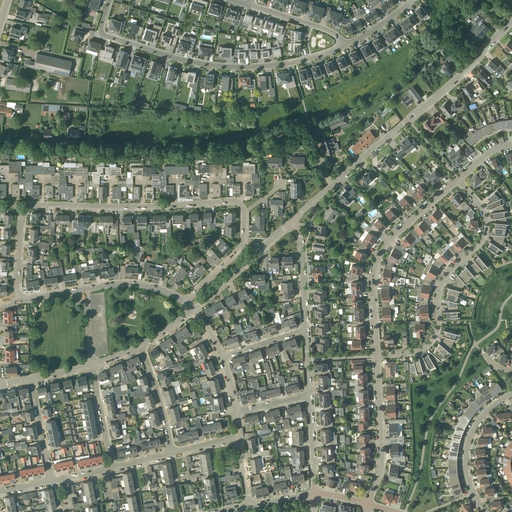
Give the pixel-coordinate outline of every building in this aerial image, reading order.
[(20,0),(19,5),(25,8),(25,7),(29,9),(30,5),(26,4),(28,0),(27,0),(20,0)] [(79,2),(72,0),(56,0),(83,10),(84,6),(78,4),(79,2)] [(87,0),(88,0),(89,1),(88,6),(87,9),(88,9),(96,12),(97,9),(99,3),(99,2),(100,0),(87,0)] [(200,14),(201,11),(203,6),(201,5),(202,0),(192,0),(189,11),(199,14),(200,14)] [(300,0),(290,0),(290,1),(293,2),(291,9),(292,9),(292,10),(297,11),(300,0)] [(301,0),(300,0),(297,11),(302,13),(302,12),(303,13),(305,6),(308,7),(310,1),(310,0),(308,0),(306,0),(306,2),(301,1),(301,0)] [(373,9),(370,12),(375,20),(379,17),(378,16),(380,15),(378,12),(381,11),(374,0),(369,3),(373,9)] [(388,11),(391,8),(385,0),(382,3),(379,0),(374,0),(381,11),(384,9),(386,11),(387,10),(388,11)] [(309,15),(315,17),(318,6),(315,5),(315,2),(310,1),(308,7),(311,8),(309,14),(309,15)] [(215,4),(211,3),(208,11),(218,15),(217,18),(221,19),(224,10),(221,9),(222,6),(217,5),(218,4),(215,3),(215,4)] [(326,12),(328,6),(319,3),(318,6),(315,17),(320,19),(320,18),(321,18),(323,11),(326,12)] [(473,20),(478,15),(480,17),(483,20),(484,21),(488,16),(484,13),(476,5),(467,14),(473,20)] [(327,21),(332,22),(336,12),(332,11),(333,8),(328,6),(326,12),(329,13),(327,20),(327,21)] [(417,16),(421,21),(425,18),(424,16),(427,13),(428,12),(425,9),(424,10),(421,6),(420,6),(417,8),(417,9),(415,10),(419,14),(417,16)] [(239,12),(228,8),(225,16),(234,19),(233,24),(237,26),(239,20),(237,19),(239,12)] [(368,20),(368,21),(369,22),(371,21),(372,22),(375,20),(370,12),(367,14),(363,8),(358,10),(365,21),(368,20)] [(15,17),(23,19),(25,12),(17,9),(15,17)] [(343,18),(344,17),(345,12),(336,9),(336,12),(332,22),(338,24),(340,17),(343,18)] [(354,13),(357,18),(353,21),(356,26),(358,30),(362,28),(362,27),(364,26),(362,23),(365,21),(358,10),(354,13)] [(46,16),(45,15),(36,12),(34,18),(44,21),(45,19),(46,16)] [(250,24),(252,19),(252,16),(252,15),(249,14),(249,15),(245,14),(245,17),(241,16),(242,15),(241,15),(239,21),(248,24),(246,30),(250,31),(252,25),(250,24)] [(409,23),(412,26),(415,24),(416,25),(421,21),(417,16),(414,18),(411,14),(409,16),(408,15),(405,18),(409,23)] [(472,32),(470,34),(470,35),(472,37),(476,41),(484,33),(489,29),(482,22),(483,20),(480,17),(478,15),(473,20),(476,22),(477,23),(470,30),(472,32)] [(252,25),(258,27),(256,33),(260,34),(262,28),(260,27),(262,22),(263,19),(262,19),(262,18),(259,18),(256,17),(255,20),(252,19),(250,24),(252,25)] [(354,28),(356,26),(353,21),(350,22),(347,21),(348,19),(344,17),(343,18),(341,25),(345,27),(347,29),(346,30),(348,34),(355,30),(354,28)] [(117,20),(111,18),(110,22),(109,21),(108,24),(109,24),(108,27),(108,28),(109,28),(109,29),(112,30),(113,29),(114,29),(119,30),(120,28),(122,29),(125,21),(122,20),(121,22),(120,22),(116,21),(117,20)] [(401,29),(405,34),(410,31),(408,29),(412,26),(409,23),(405,18),(402,21),(400,23),(404,27),(402,29),(401,29)] [(270,37),(272,31),(270,31),(272,25),(273,22),(272,22),(269,21),(266,20),(265,23),(262,22),(260,27),(262,28),(268,30),(267,36),(270,37)] [(138,25),(130,23),(128,30),(128,29),(128,30),(127,31),(128,31),(127,33),(127,34),(129,34),(130,34),(129,35),(133,36),(134,36),(135,32),(141,34),(143,27),(137,26),(137,25),(138,25)] [(280,34),(282,29),(283,26),(282,25),(280,24),(279,25),(276,23),(275,26),(272,25),(270,31),(272,31),(279,33),(276,40),(282,40),(284,35),(280,34)] [(162,27),(154,24),(152,30),(146,28),(143,38),(149,40),(149,41),(153,42),(155,35),(159,36),(162,27)] [(84,31),(81,31),(83,27),(76,25),(75,29),(73,35),(75,36),(74,40),(80,42),(81,38),(82,38),(84,31)] [(9,35),(19,38),(20,34),(25,36),(27,28),(21,26),(20,30),(12,27),(9,35)] [(390,30),(396,38),(399,36),(400,38),(405,34),(401,29),(398,31),(395,26),(393,28),(393,27),(390,30)] [(180,30),(174,28),(171,37),(163,34),(161,39),(162,39),(162,40),(160,44),(166,46),(165,46),(166,46),(167,46),(167,47),(168,46),(169,47),(169,45),(170,44),(174,45),(174,46),(175,46),(175,45),(180,30)] [(384,41),(388,46),(393,43),(392,41),(396,38),(390,30),(386,32),(386,33),(384,34),(387,39),(384,41)] [(301,40),(302,32),(292,31),(291,39),(292,39),(292,41),(298,41),(298,39),(301,40)] [(189,36),(189,38),(183,36),(181,41),(180,40),(178,49),(186,51),(186,50),(187,48),(192,50),(196,38),(189,36)] [(388,46),(384,41),(382,42),(379,38),(377,39),(377,38),(373,40),(374,41),(373,41),(378,50),(382,47),(383,49),(388,46)] [(90,41),(89,40),(89,41),(88,45),(88,46),(84,45),(83,51),(86,52),(87,48),(97,51),(97,52),(98,52),(98,51),(100,44),(100,45),(100,44),(90,41)] [(282,40),(276,40),(278,46),(270,48),(268,48),(269,54),(273,53),(274,56),(277,55),(277,56),(280,55),(281,55),(280,52),(280,46),(283,46),(282,40)] [(298,41),(292,41),(291,43),(291,42),(291,51),(300,51),(301,43),(298,43),(298,41)] [(270,48),(270,42),(266,42),(266,48),(259,49),(257,50),(257,55),(261,54),(262,57),(265,57),(265,58),(268,57),(269,57),(269,54),(268,48),(270,48)] [(210,56),(212,45),(204,43),(204,47),(199,46),(198,54),(205,55),(205,56),(207,56),(210,56)] [(245,58),(245,55),(245,50),(248,50),(248,49),(248,43),(244,43),(244,50),(234,49),(234,55),(235,55),(238,55),(238,58),(241,58),(241,59),(244,59),(244,58),(245,58)] [(245,50),(245,55),(250,55),(250,58),(253,58),(253,59),(256,59),(256,58),(257,58),(257,55),(257,50),(259,49),(259,43),(255,43),(255,48),(248,49),(248,50),(245,50)] [(370,49),(369,48),(367,44),(365,45),(362,47),(361,47),(366,56),(370,54),(371,56),(376,53),(373,48),(370,49)] [(106,47),(105,47),(106,48),(105,50),(101,49),(98,59),(106,62),(108,57),(111,59),(112,58),(115,49),(109,47),(109,46),(108,46),(108,47),(106,46),(106,47)] [(219,52),(218,56),(231,57),(231,47),(222,47),(221,52),(219,52)] [(4,52),(4,53),(3,58),(10,60),(11,57),(12,57),(12,55),(13,51),(5,48),(5,49),(4,49),(3,50),(3,51),(4,52)] [(125,59),(127,53),(120,50),(116,62),(120,63),(119,67),(126,69),(129,60),(125,59)] [(358,55),(357,54),(356,50),(353,51),(350,52),(350,53),(349,53),(354,62),(358,60),(359,62),(361,61),(362,63),(365,62),(364,60),(361,54),(358,55)] [(442,53),(449,62),(452,59),(444,50),(442,53)] [(73,69),(70,68),(72,61),(37,53),(35,62),(29,61),(28,67),(69,76),(69,75),(71,76),(73,69)] [(138,56),(134,55),(133,56),(131,62),(131,63),(137,65),(136,68),(142,70),(144,71),(147,62),(144,61),(145,58),(141,57),(138,56)] [(346,61),(345,60),(344,56),(341,57),(341,56),(338,58),(337,58),(341,68),(345,66),(346,68),(351,66),(349,60),(346,61)] [(160,66),(161,63),(151,60),(150,65),(152,65),(150,71),(154,72),(153,74),(160,77),(163,67),(160,66)] [(498,67),(497,66),(491,60),(486,66),(493,73),(497,69),(501,73),(505,69),(500,64),(498,67)] [(333,66),(333,65),(331,61),(329,61),(325,62),(325,63),(328,72),(332,71),(333,73),(338,71),(336,65),(333,66)] [(449,75),(455,70),(453,67),(452,68),(446,61),(443,64),(446,67),(443,69),(449,75)] [(16,73),(18,65),(8,62),(6,62),(5,65),(1,64),(0,67),(0,72),(6,74),(8,69),(12,70),(12,72),(16,73)] [(312,67),(315,75),(315,76),(319,75),(320,77),(325,76),(323,69),(320,70),(319,65),(316,66),(316,65),(313,66),(313,67),(312,67)] [(172,67),(169,66),(166,79),(173,81),(173,83),(177,84),(178,78),(179,76),(175,76),(176,73),(175,73),(177,68),(176,68),(174,67),(172,67)] [(307,74),(307,73),(306,68),(304,69),(304,68),(300,69),(300,70),(299,70),(301,76),(300,76),(301,80),(301,79),(302,80),(306,79),(306,81),(312,79),(311,73),(307,74)] [(488,76),(482,70),(477,75),(489,86),(492,83),(486,77),(488,76)] [(183,77),(187,78),(187,80),(194,82),(196,73),(189,71),(189,72),(184,71),(183,77)] [(293,76),(290,76),(289,76),(289,74),(287,75),(287,73),(277,74),(278,83),(286,82),(288,87),(296,85),(293,76)] [(207,74),(207,75),(206,78),(202,77),(201,83),(205,84),(205,88),(212,89),(213,85),(214,75),(207,74)] [(220,79),(220,85),(222,85),(222,89),(228,90),(228,89),(232,89),(233,81),(229,81),(230,76),(223,76),(222,80),(220,79)] [(243,77),(239,77),(240,85),(247,85),(247,88),(255,87),(255,79),(250,80),(250,76),(246,77),(246,76),(243,77)] [(270,76),(266,76),(260,76),(260,77),(258,77),(258,88),(260,88),(260,91),(267,91),(266,87),(272,87),(270,76)] [(29,92),(31,82),(7,79),(5,88),(29,92)] [(504,91),(506,88),(498,80),(496,82),(504,91)] [(478,82),(474,84),(479,92),(483,90),(478,82)] [(473,91),(469,84),(463,88),(472,101),(475,99),(471,92),(473,91)] [(410,93),(402,99),(407,106),(415,99),(416,101),(421,97),(413,86),(408,90),(410,93)] [(7,102),(7,106),(12,107),(12,109),(14,109),(14,110),(17,110),(22,111),(23,104),(16,104),(16,103),(7,102)] [(450,106),(446,102),(440,107),(444,111),(443,111),(448,117),(455,112),(454,111),(459,107),(455,102),(450,106)] [(60,110),(60,105),(44,104),(43,111),(46,111),(62,112),(62,110),(60,110)] [(7,106),(6,106),(0,105),(0,114),(3,115),(11,116),(12,109),(12,107),(7,106)] [(389,112),(392,109),(389,106),(380,116),(383,118),(389,111),(389,112)] [(331,128),(348,121),(345,114),(328,120),(331,128)] [(435,126),(435,125),(439,122),(434,117),(430,121),(428,119),(423,124),(425,126),(424,127),(426,129),(427,128),(430,131),(435,126)] [(501,128),(500,121),(496,122),(495,119),(493,120),(496,130),(501,128)] [(491,123),(487,125),(490,131),(496,130),(493,120),(491,120),(491,123)] [(490,131),(487,125),(484,126),(482,124),(480,125),(485,134),(490,131)] [(480,129),(476,130),(480,137),(485,134),(480,125),(478,126),(480,129)] [(47,126),(44,126),(44,137),(52,138),(52,130),(47,130),(47,126)] [(68,129),(68,138),(78,138),(79,130),(68,129)] [(476,140),(480,137),(476,130),(473,133),(471,131),(469,132),(476,140)] [(471,144),(476,140),(469,132),(468,133),(469,136),(466,138),(471,144)] [(365,137),(362,140),(352,148),(356,153),(376,138),(372,133),(368,136),(368,135),(367,135),(366,135),(364,136),(365,137)] [(400,159),(402,158),(418,144),(413,139),(410,141),(407,138),(405,140),(405,139),(400,143),(400,144),(404,148),(396,155),(400,159)] [(331,139),(322,142),(326,155),(335,152),(331,139)] [(455,152),(461,158),(463,157),(465,158),(469,154),(462,146),(460,148),(455,152)] [(460,160),(461,158),(455,152),(451,155),(452,155),(449,158),(456,166),(461,162),(460,160)] [(296,157),(292,156),(292,167),(296,167),(296,166),(299,166),(299,167),(304,167),(305,158),(296,158),(296,157)] [(392,159),(392,158),(392,157),(391,156),(390,156),(389,157),(388,156),(385,159),(384,158),(378,163),(386,171),(391,167),(391,165),(394,163),(391,160),(392,159)] [(490,165),(494,170),(496,168),(497,169),(499,168),(500,170),(504,168),(502,165),(502,164),(502,163),(502,162),(501,161),(500,160),(499,159),(498,160),(497,158),(496,159),(496,157),(491,160),(493,162),(490,165)] [(268,158),(268,166),(272,166),(272,167),(273,167),(273,166),(278,166),(278,167),(282,167),(282,158),(272,158),(268,158)] [(18,172),(18,181),(26,181),(26,178),(21,178),(21,165),(21,162),(9,161),(9,165),(9,172),(9,173),(13,173),(13,172),(15,172),(18,172)] [(51,174),(51,182),(59,182),(59,173),(54,173),(54,166),(49,166),(49,162),(42,162),(42,166),(42,174),(46,174),(46,173),(48,173),(48,174),(51,174)] [(251,173),(251,180),(260,180),(260,178),(257,178),(257,173),(255,173),(255,164),(249,164),(249,163),(243,163),(243,166),(243,173),(243,174),(247,174),(247,173),(248,173),(251,173)] [(9,172),(9,165),(0,164),(0,173),(2,173),(2,172),(3,172),(9,172)] [(37,173),(42,174),(42,166),(30,166),(30,165),(26,165),(26,174),(26,178),(26,181),(26,182),(33,182),(33,179),(32,179),(32,174),(36,174),(36,173),(37,173)] [(204,172),(209,172),(210,165),(198,165),(198,170),(196,170),(196,174),(193,174),(193,179),(193,181),(200,181),(200,178),(200,173),(203,173),(203,172),(204,172)] [(218,172),(218,181),(226,181),(226,178),(226,168),(222,168),(222,165),(210,165),(209,172),(214,172),(215,172),(218,172)] [(171,174),(176,174),(176,166),(164,166),(164,171),(160,171),(159,182),(166,182),(166,179),(166,175),(169,175),(169,173),(171,173),(171,174)] [(243,173),(243,166),(231,166),(231,174),(236,174),(236,173),(237,173),(243,173)] [(70,174),(76,174),(76,167),(64,167),(64,170),(59,170),(59,173),(59,182),(59,183),(66,183),(66,180),(66,175),(69,175),(69,174),(70,174)] [(88,167),(76,167),(76,174),(76,175),(80,175),(80,174),(81,174),(84,174),(84,180),(84,183),(92,183),(92,180),(88,180),(88,167)] [(104,175),(109,175),(109,167),(97,167),(97,172),(92,172),(92,175),(92,180),(92,183),(99,183),(99,180),(99,175),(102,175),(102,174),(104,174),(104,175)] [(126,178),(126,181),(126,183),(133,183),(133,181),(133,176),(136,176),(136,174),(137,174),(137,175),(143,175),(143,167),(131,167),(131,176),(131,178),(126,178)] [(159,174),(155,174),(155,167),(143,167),(143,175),(147,175),(150,175),(150,176),(151,176),(151,184),(159,184),(159,182),(160,171),(159,171),(159,174)] [(431,173),(437,179),(439,178),(441,179),(445,175),(438,167),(436,169),(431,173)] [(368,183),(376,176),(371,170),(368,173),(367,171),(361,177),(364,180),(363,181),(362,182),(362,184),(363,185),(363,186),(365,187),(366,187),(367,187),(370,185),(368,183)] [(481,180),(486,176),(481,171),(477,175),(476,174),(469,181),(474,187),(481,180)] [(433,183),(437,179),(431,173),(429,175),(427,173),(423,176),(427,181),(430,179),(433,183)] [(301,190),(301,184),(296,184),(296,179),(287,178),(287,181),(291,181),(291,186),(293,186),(292,191),(291,191),(291,197),(298,197),(299,197),(303,197),(303,192),(301,192),(301,190)] [(420,184),(415,188),(422,196),(425,194),(424,193),(427,191),(426,191),(425,189),(428,187),(430,188),(421,178),(417,182),(420,184)] [(383,179),(379,182),(385,188),(388,185),(383,179)] [(253,184),(260,184),(260,180),(251,180),(251,184),(246,184),(246,190),(247,192),(246,192),(246,196),(254,196),(254,188),(253,184)] [(26,182),(26,181),(18,181),(18,184),(12,184),(12,196),(19,196),(20,184),(24,184),(24,188),(25,188),(26,182)] [(193,181),(193,182),(193,185),(193,188),(199,188),(199,196),(206,196),(206,192),(206,190),(207,190),(207,184),(200,184),(200,181),(193,181)] [(213,192),(213,196),(220,196),(220,184),(226,184),(226,181),(218,181),(218,184),(213,184),(213,190),(213,192)] [(233,181),(226,181),(226,184),(226,186),(230,186),(230,184),(232,184),(232,196),(240,196),(240,192),(239,192),(239,190),(240,190),(240,184),(233,184),(233,181)] [(26,182),(25,188),(25,191),(27,191),(27,190),(32,190),(32,197),(39,197),(39,193),(39,191),(39,185),(33,185),(33,182),(26,182)] [(53,185),(59,185),(59,183),(59,182),(51,182),(51,185),(45,185),(45,192),(46,192),(46,193),(45,193),(45,197),(53,197),(53,185)] [(159,182),(159,184),(159,187),(159,189),(165,189),(165,197),(173,197),(173,193),(172,193),(173,192),(173,185),(166,185),(166,182),(159,182)] [(187,185),(193,185),(193,182),(185,182),(185,185),(179,185),(179,192),(180,192),(180,193),(179,193),(179,197),(187,197),(187,185)] [(59,185),(59,190),(65,190),(65,198),(72,198),(72,194),(72,192),(73,186),(66,186),(66,183),(59,183),(59,185)] [(86,186),(92,186),(92,183),(84,183),(84,186),(79,186),(78,192),(79,192),(79,194),(78,194),(78,198),(86,198),(86,186)] [(126,188),(126,187),(126,183),(118,183),(118,187),(112,186),(112,193),(113,193),(113,194),(112,194),(112,199),(120,199),(120,187),(124,187),(124,188),(126,188)] [(159,184),(151,184),(151,187),(146,187),(146,193),(146,195),(146,199),(153,199),(153,187),(159,187),(159,184)] [(413,185),(406,192),(413,200),(411,197),(413,195),(414,195),(418,199),(419,198),(420,198),(422,196),(415,188),(413,185)] [(353,198),(358,194),(353,188),(348,193),(346,190),(339,196),(342,199),(341,200),(346,205),(353,198)] [(491,209),(493,208),(495,207),(502,204),(503,204),(503,203),(501,204),(500,198),(498,196),(500,194),(497,190),(487,199),(488,199),(489,197),(492,201),(489,203),(491,208),(491,209)] [(277,194),(280,194),(279,198),(282,198),(282,200),(271,200),(271,208),(275,208),(275,215),(282,215),(282,208),(283,208),(283,201),(285,201),(285,192),(280,192),(277,192),(277,194)] [(409,201),(410,202),(413,200),(406,192),(407,194),(399,200),(400,202),(402,204),(406,208),(406,209),(407,209),(407,208),(408,209),(411,206),(410,205),(412,204),(411,204),(411,205),(408,202),(409,201)] [(453,197),(452,196),(449,198),(456,207),(461,203),(460,202),(463,199),(458,193),(453,197)] [(392,221),(393,221),(394,220),(394,221),(397,218),(397,217),(398,216),(397,216),(395,214),(396,213),(397,214),(400,211),(395,204),(385,212),(386,213),(386,214),(388,216),(388,215),(393,220),(392,221)] [(497,211),(495,212),(493,212),(494,218),(498,218),(506,216),(504,216),(505,211),(505,210),(502,204),(495,207),(497,211)] [(336,215),(338,211),(330,206),(328,210),(327,209),(322,217),(330,221),(334,214),(336,215)] [(432,213),(440,222),(443,220),(441,217),(442,215),(444,213),(440,208),(438,210),(437,209),(432,213)] [(4,221),(12,222),(12,215),(5,214),(5,210),(0,209),(0,217),(4,217),(4,221)] [(475,213),(472,209),(467,213),(470,217),(470,220),(469,228),(477,229),(477,228),(478,228),(478,227),(478,226),(478,225),(477,225),(478,221),(474,220),(474,215),(473,214),(475,213)] [(266,210),(262,210),(261,216),(256,216),(256,225),(252,225),(252,231),(264,232),(264,225),(264,217),(266,217),(266,210)] [(215,228),(215,226),(215,223),(215,219),(211,220),(211,212),(203,213),(204,220),(202,220),(202,224),(208,224),(208,225),(211,225),(211,228),(215,228)] [(228,212),(227,217),(224,217),(224,223),(230,223),(230,220),(235,220),(235,212),(228,212)] [(43,214),(32,213),(31,221),(40,221),(40,217),(42,217),(43,214)] [(202,231),(201,220),(198,221),(198,213),(189,214),(189,221),(195,221),(195,226),(197,226),(197,232),(202,231)] [(438,225),(440,227),(442,224),(440,222),(432,213),(428,217),(432,221),(429,223),(431,225),(433,223),(435,222),(438,225)] [(185,230),(185,223),(186,223),(186,219),(183,219),(182,214),(172,215),(172,223),(181,222),(181,231),(185,230)] [(160,232),(167,232),(171,232),(170,224),(166,224),(166,215),(159,216),(160,229),(160,232)] [(113,217),(106,216),(106,230),(109,230),(109,224),(112,224),(112,226),(117,226),(118,226),(118,220),(112,220),(113,217)] [(120,224),(120,230),(127,230),(127,224),(131,224),(131,216),(130,216),(130,217),(123,217),(123,224),(120,224)] [(138,229),(141,229),(141,225),(146,225),(146,216),(137,216),(138,229)] [(494,228),(506,229),(506,224),(507,224),(507,223),(506,223),(506,216),(498,218),(498,222),(494,222),(495,222),(494,228)] [(379,219),(371,227),(374,230),(377,232),(379,230),(378,229),(379,228),(382,231),(381,231),(382,231),(383,230),(383,231),(386,228),(386,227),(387,226),(386,226),(383,224),(384,223),(382,221),(382,222),(379,219)] [(431,225),(429,223),(427,225),(423,221),(419,225),(427,234),(430,232),(427,229),(429,227),(431,225)] [(223,235),(226,235),(235,235),(235,226),(225,226),(225,223),(215,223),(215,226),(223,226),(223,235)] [(4,239),(4,237),(11,237),(11,230),(4,229),(4,226),(0,225),(0,229),(1,230),(0,236),(1,237),(1,239),(4,239)] [(30,234),(37,235),(37,232),(42,232),(42,228),(50,229),(51,226),(47,226),(45,226),(38,225),(37,229),(31,228),(30,234)] [(316,229),(316,232),(315,237),(324,239),(326,231),(325,231),(325,226),(319,225),(318,230),(316,229)] [(373,233),(374,230),(371,227),(369,225),(366,230),(363,234),(366,236),(365,237),(374,242),(376,240),(376,239),(377,236),(377,237),(373,234),(373,233)] [(424,236),(427,234),(419,225),(414,229),(416,230),(413,232),(417,237),(420,240),(424,236)] [(497,234),(496,239),(503,242),(505,235),(506,235),(504,235),(506,229),(494,228),(494,234),(493,234),(497,234)] [(415,239),(417,237),(413,232),(411,234),(410,233),(405,236),(413,246),(416,243),(413,240),(415,239)] [(454,238),(463,248),(465,246),(464,245),(467,243),(466,242),(468,240),(464,235),(462,237),(461,237),(460,239),(457,236),(454,238)] [(411,248),(413,246),(405,236),(401,240),(403,243),(399,246),(403,249),(406,247),(408,245),(411,248)] [(373,245),(374,242),(365,237),(362,241),(360,239),(356,244),(358,245),(363,247),(365,244),(366,244),(370,247),(372,245),(373,245)] [(230,248),(221,238),(218,240),(220,242),(216,245),(224,253),(230,248)] [(461,250),(463,248),(454,238),(451,240),(454,243),(452,245),(450,247),(454,252),(456,250),(458,251),(460,249),(461,250)] [(494,244),(492,243),(491,241),(490,242),(491,242),(488,247),(487,246),(487,247),(491,249),(490,250),(490,249),(490,250),(492,253),(493,253),(492,252),(493,251),(498,254),(498,253),(496,252),(500,248),(501,249),(501,248),(503,242),(496,239),(494,244)] [(0,252),(10,253),(10,245),(6,244),(6,241),(0,240),(0,252)] [(324,252),(325,248),(324,247),(325,244),(317,242),(316,246),(313,246),(313,250),(312,250),(316,250),(315,254),(323,256),(323,252),(324,252)] [(452,254),(454,252),(450,247),(448,244),(444,248),(443,247),(441,250),(449,260),(451,258),(451,257),(453,255),(452,254)] [(367,255),(367,254),(367,253),(367,254),(363,253),(364,251),(365,252),(366,249),(363,247),(358,245),(355,256),(356,257),(358,258),(358,257),(365,260),(364,260),(365,260),(365,259),(366,259),(367,255)] [(394,248),(391,253),(401,260),(403,257),(403,256),(406,251),(403,249),(399,246),(398,245),(396,249),(394,248)] [(211,255),(207,259),(212,265),(219,258),(212,250),(209,253),(211,255)] [(447,261),(449,260),(441,250),(438,252),(440,255),(439,257),(435,260),(440,264),(443,262),(444,263),(446,261),(447,261)] [(177,261),(181,257),(175,251),(172,255),(177,261)] [(199,254),(197,252),(195,254),(197,256),(196,257),(203,264),(206,261),(199,254)] [(400,263),(401,260),(391,253),(388,259),(390,260),(389,261),(388,260),(385,264),(393,266),(395,263),(396,261),(400,263)] [(285,257),(282,257),(282,264),(289,264),(289,269),(293,269),(293,256),(285,257)] [(473,266),(478,272),(482,269),(483,269),(481,268),(486,265),(487,265),(479,256),(478,256),(479,256),(475,260),(474,259),(474,260),(477,263),(473,266)] [(268,264),(268,271),(279,271),(279,257),(271,257),(271,260),(271,264),(268,264)] [(0,263),(1,264),(1,268),(8,269),(9,262),(5,261),(5,258),(0,258),(0,263)] [(94,269),(97,268),(96,260),(93,260),(93,265),(90,266),(90,265),(87,266),(89,279),(96,278),(94,269)] [(440,264),(435,260),(433,264),(429,261),(426,268),(437,274),(438,272),(438,271),(439,269),(438,268),(440,264)] [(131,275),(132,261),(129,261),(129,264),(125,264),(125,265),(121,265),(121,271),(125,271),(125,274),(131,275)] [(118,271),(118,265),(113,266),(113,267),(110,268),(109,262),(106,263),(108,276),(114,275),(114,272),(118,271)] [(147,272),(146,272),(146,273),(147,273),(146,276),(153,278),(155,267),(156,265),(145,263),(143,269),(147,270),(147,272)] [(165,274),(167,264),(164,263),(163,266),(162,269),(155,267),(153,278),(159,279),(160,276),(161,276),(161,275),(160,275),(161,273),(165,274)] [(84,266),(81,267),(81,264),(78,264),(79,272),(82,271),(83,280),(89,279),(87,266),(84,266)] [(182,268),(179,264),(175,268),(179,271),(169,280),(169,281),(169,283),(170,284),(171,284),(172,283),(174,285),(177,288),(181,284),(178,281),(187,273),(182,268)] [(202,265),(200,266),(198,264),(193,268),(193,267),(196,270),(201,275),(207,270),(202,265)] [(384,269),(383,275),(395,277),(396,273),(392,273),(392,270),(393,266),(385,264),(385,268),(386,268),(386,269),(384,269)] [(350,278),(358,278),(359,274),(358,274),(358,273),(362,273),(361,274),(362,274),(362,272),(363,273),(363,269),(363,268),(352,266),(350,278)] [(462,270),(470,279),(469,278),(474,276),(475,276),(474,275),(478,272),(473,266),(469,269),(466,266),(467,267),(462,270)] [(187,272),(190,275),(189,276),(194,281),(201,275),(196,270),(193,267),(193,268),(193,267),(187,272)] [(322,275),(322,267),(313,268),(313,275),(315,275),(315,281),(322,280),(322,275)] [(57,275),(60,275),(59,268),(50,269),(50,272),(52,285),(58,284),(57,276),(57,277),(57,275)] [(69,269),(71,282),(77,281),(76,273),(72,274),(71,268),(69,269)] [(435,277),(437,274),(426,268),(424,271),(427,273),(426,275),(423,280),(429,282),(431,278),(433,279),(435,276),(435,277)] [(456,282),(463,287),(465,283),(466,284),(466,283),(465,282),(470,279),(462,270),(462,271),(458,274),(457,274),(460,277),(457,283),(456,282)] [(255,284),(258,284),(258,274),(251,275),(251,281),(244,282),(248,289),(252,288),(251,287),(255,287),(255,284)] [(269,287),(269,277),(265,277),(265,274),(262,274),(261,274),(258,274),(258,284),(259,289),(267,289),(267,287),(269,287)] [(31,275),(33,288),(40,287),(38,280),(35,280),(34,275),(31,275)] [(395,277),(383,275),(382,281),(384,281),(383,285),(390,285),(390,282),(394,283),(395,280),(397,281),(398,277),(395,277)] [(355,278),(358,278),(350,278),(348,278),(348,282),(351,282),(352,288),(362,287),(362,284),(361,284),(361,281),(356,282),(356,281),(355,278)] [(284,282),(283,279),(276,280),(276,284),(281,284),(281,290),(283,290),(292,289),(292,282),(284,282)] [(429,286),(429,282),(423,280),(422,285),(422,287),(418,286),(417,290),(430,292),(431,289),(430,289),(430,286),(429,286)] [(447,293),(459,296),(458,296),(460,291),(461,291),(461,290),(460,290),(462,287),(463,287),(456,282),(452,288),(448,287),(449,288),(448,293),(447,293)] [(382,296),(394,295),(394,292),(390,292),(390,289),(389,289),(389,286),(383,287),(383,290),(381,290),(382,296)] [(362,287),(352,288),(352,293),(349,293),(349,298),(356,297),(356,294),(357,293),(362,293),(362,294),(362,291),(363,291),(362,287)] [(238,292),(242,298),(245,296),(247,300),(251,299),(245,288),(238,292)] [(292,289),(283,290),(284,295),(279,296),(279,301),(287,301),(286,297),(295,296),(294,289),(292,289)] [(317,290),(317,294),(314,294),(314,301),(324,300),(324,297),(327,297),(326,290),(317,290)] [(430,295),(430,292),(417,290),(417,294),(421,294),(420,297),(421,297),(420,303),(426,302),(426,301),(427,298),(429,298),(429,295),(430,295)] [(456,301),(459,296),(447,293),(446,298),(445,298),(445,299),(449,300),(449,305),(457,306),(457,302),(458,302),(456,301)] [(231,308),(234,306),(237,304),(236,301),(233,295),(226,299),(229,305),(231,308)] [(388,304),(390,304),(390,301),(390,299),(394,299),(394,295),(382,296),(382,302),(388,301),(388,304)] [(356,297),(349,298),(349,304),(353,303),(353,306),(358,306),(362,306),(362,300),(356,300),(356,297)] [(225,305),(224,306),(221,301),(213,305),(217,311),(219,314),(222,312),(223,311),(224,311),(228,309),(225,305)] [(416,312),(429,311),(428,305),(426,305),(426,302),(420,303),(420,306),(420,308),(416,308),(416,309),(416,312)] [(382,314),(395,313),(394,304),(390,304),(388,304),(388,307),(382,308),(382,314)] [(212,313),(217,311),(213,305),(205,310),(210,319),(214,317),(212,313)] [(449,305),(449,306),(450,306),(450,311),(445,311),(445,312),(446,312),(446,317),(458,317),(458,316),(457,311),(458,311),(457,311),(458,306),(457,306),(449,305)] [(315,317),(318,317),(319,320),(323,320),(323,317),(325,317),(325,313),(328,313),(327,306),(318,307),(318,310),(315,310),(315,317)] [(358,309),(358,306),(353,306),(352,306),(352,309),(354,309),(355,315),(364,314),(364,309),(358,309)] [(419,318),(419,321),(425,321),(425,318),(429,317),(429,311),(416,312),(416,316),(420,315),(421,318),(419,318)] [(395,313),(382,314),(383,320),(386,320),(386,323),(391,322),(391,319),(391,317),(395,317),(395,313)] [(297,325),(295,318),(294,314),(287,316),(288,320),(290,327),(297,325)] [(364,320),(364,314),(355,315),(352,315),(352,320),(352,321),(350,321),(350,323),(359,323),(359,320),(364,320)] [(18,322),(16,322),(16,319),(12,320),(12,316),(4,317),(4,322),(12,322),(12,325),(18,325),(18,322)] [(285,320),(281,321),(284,329),(290,327),(288,320),(287,316),(284,317),(285,320)] [(272,324),(271,320),(268,322),(268,323),(271,333),(278,331),(275,323),(272,324)] [(265,336),(271,333),(268,323),(261,325),(262,328),(265,336)] [(319,323),(319,327),(316,327),(316,334),(326,333),(326,330),(328,330),(328,323),(319,323)] [(352,332),(365,331),(364,326),(359,326),(359,323),(350,323),(351,327),(351,326),(352,332)] [(256,327),(252,328),(251,324),(248,325),(249,328),(252,340),(259,337),(256,327)] [(415,325),(415,332),(417,332),(417,337),(424,336),(423,331),(425,331),(425,324),(415,325)] [(192,335),(190,332),(185,326),(180,329),(184,335),(186,338),(192,335)] [(246,342),(252,340),(249,328),(245,329),(242,330),(243,334),(246,342)] [(181,342),(186,338),(184,335),(180,329),(175,334),(179,339),(176,340),(178,343),(182,349),(184,347),(181,342)] [(443,336),(446,336),(448,337),(445,341),(452,345),(455,339),(456,339),(454,339),(457,334),(457,333),(453,332),(453,330),(454,330),(449,330),(450,330),(449,331),(445,330),(446,330),(444,336),(444,335),(443,336)] [(360,340),(360,337),(365,337),(365,331),(352,332),(352,337),(353,337),(353,340),(360,340)] [(230,335),(231,338),(233,346),(240,343),(237,333),(230,335)] [(385,346),(394,345),(394,338),(390,338),(390,335),(384,335),(384,341),(385,341),(385,346)] [(17,341),(17,339),(13,339),(13,336),(5,336),(5,342),(13,341),(13,345),(17,345),(20,345),(27,344),(28,344),(28,341),(19,342),(19,341),(17,341)] [(165,340),(169,346),(174,342),(171,336),(165,340)] [(227,348),(233,346),(231,338),(224,340),(227,348)] [(289,340),(292,350),(299,348),(296,338),(289,340)] [(321,350),(325,350),(327,350),(327,346),(329,346),(329,338),(320,339),(320,343),(317,343),(317,350),(321,350)] [(163,349),(169,346),(165,340),(160,343),(163,349)] [(293,352),(292,350),(289,340),(283,342),(285,349),(288,348),(290,353),(293,352)] [(353,340),(352,340),(352,344),(350,344),(351,350),(364,349),(363,343),(362,343),(361,340),(360,340),(353,340)] [(445,355),(448,351),(449,351),(452,345),(445,341),(443,346),(440,343),(439,343),(440,343),(436,348),(436,347),(445,355)] [(192,348),(196,354),(205,348),(202,343),(192,348)] [(497,353),(501,348),(497,344),(496,346),(494,343),(489,347),(489,346),(488,346),(487,347),(486,348),(487,349),(486,349),(489,352),(489,351),(492,354),(494,351),(497,353)] [(272,346),(275,353),(280,352),(278,344),(272,346)] [(269,355),(270,358),(273,357),(273,359),(276,358),(275,353),(272,346),(266,348),(269,355)] [(434,354),(430,357),(435,365),(441,360),(445,355),(436,347),(435,347),(436,348),(432,352),(434,354)] [(154,357),(160,354),(156,348),(150,351),(154,357)] [(193,362),(194,364),(204,359),(203,357),(208,354),(205,348),(196,354),(193,355),(196,360),(193,362)] [(501,362),(506,354),(503,352),(504,350),(501,348),(497,353),(499,354),(496,358),(499,360),(498,360),(501,362)] [(257,359),(263,357),(261,350),(255,351),(257,359)] [(258,362),(257,359),(255,351),(249,353),(251,361),(252,361),(254,360),(255,363),(258,362)] [(511,361),(511,360),(511,354),(509,353),(508,355),(506,354),(501,362),(504,364),(504,363),(508,364),(509,360),(511,361)] [(423,357),(424,359),(425,361),(421,362),(423,371),(429,368),(430,368),(429,367),(434,365),(435,365),(430,357),(429,354),(428,354),(429,355),(424,358),(424,357),(423,357)] [(247,365),(246,363),(247,362),(244,355),(238,357),(241,364),(242,367),(247,365)] [(132,358),(135,365),(141,362),(138,356),(132,358)] [(236,369),(242,367),(241,364),(238,357),(232,359),(234,364),(230,365),(232,373),(237,371),(236,369)] [(129,367),(135,365),(132,358),(126,361),(129,367)] [(211,360),(205,362),(204,359),(194,364),(195,367),(203,363),(205,369),(213,366),(211,360)] [(423,371),(421,362),(420,359),(419,359),(419,360),(414,361),(414,360),(414,361),(415,365),(410,365),(410,363),(411,363),(410,363),(410,373),(417,372),(417,373),(417,371),(423,371)] [(362,371),(363,371),(363,367),(365,367),(364,360),(351,361),(352,366),(354,365),(354,371),(355,371),(362,371)] [(385,370),(387,370),(387,377),(395,377),(395,372),(398,372),(397,362),(394,363),(394,362),(385,362),(385,370)] [(124,384),(127,384),(129,383),(128,380),(127,378),(130,377),(127,371),(125,371),(121,363),(115,365),(118,372),(121,371),(124,377),(122,378),(124,384)] [(318,364),(318,370),(319,370),(324,370),(324,373),(328,372),(328,373),(330,372),(330,367),(328,367),(328,363),(318,364)] [(114,373),(118,372),(115,365),(109,368),(112,374),(109,375),(111,382),(116,380),(114,373)] [(213,366),(205,369),(208,375),(215,372),(213,366)] [(17,375),(16,367),(6,367),(7,376),(17,375)] [(170,372),(167,373),(166,370),(158,373),(160,379),(168,376),(171,375),(170,372)] [(101,380),(99,381),(100,384),(109,381),(105,371),(99,374),(101,380)] [(362,374),(362,371),(355,371),(355,374),(356,379),(367,379),(367,373),(362,374)] [(318,376),(319,382),(329,381),(328,378),(332,378),(331,372),(330,372),(328,373),(328,372),(324,373),(324,376),(319,376),(318,376)] [(82,388),(88,387),(85,376),(77,378),(77,379),(73,380),(76,392),(82,391),(82,388)] [(141,384),(148,382),(146,376),(139,378),(141,384)] [(170,383),(168,376),(160,379),(162,385),(170,383)] [(289,385),(286,386),(283,376),(281,377),(283,388),(286,387),(287,393),(294,391),(291,381),(288,382),(289,385)] [(280,388),(283,388),(281,377),(278,377),(279,382),(272,384),(273,384),(272,384),(275,395),(281,394),(280,388)] [(217,378),(207,380),(206,378),(200,380),(201,383),(206,381),(207,387),(219,384),(217,378)] [(63,381),(64,388),(65,388),(66,391),(70,391),(73,390),(71,379),(63,381)] [(270,389),(267,390),(268,397),(275,395),(272,384),(271,379),(268,379),(269,385),(270,389)] [(355,388),(356,388),(363,388),(362,385),(368,384),(367,379),(356,379),(355,380),(355,388)] [(180,385),(183,384),(183,383),(188,381),(187,380),(181,382),(179,383),(172,385),(173,387),(164,390),(166,396),(174,394),(178,393),(176,386),(180,385)] [(291,381),(294,391),(300,390),(298,380),(291,381)] [(324,388),(325,390),(325,391),(331,390),(331,385),(329,385),(329,381),(319,382),(319,388),(320,388),(324,388)] [(60,393),(60,390),(58,382),(50,383),(52,394),(60,393)] [(134,392),(135,395),(142,393),(142,391),(143,391),(150,388),(148,382),(141,384),(138,385),(140,389),(134,391),(134,392)] [(489,388),(494,394),(502,389),(497,382),(496,383),(491,382),(490,387),(489,388)] [(479,388),(483,393),(489,388),(486,383),(479,388)] [(211,395),(210,393),(220,391),(219,384),(207,387),(208,387),(205,388),(207,394),(204,394),(204,397),(211,395)] [(386,387),(387,393),(399,392),(399,389),(395,389),(395,387),(394,384),(388,384),(388,387),(386,387)] [(46,386),(37,388),(39,398),(45,397),(46,399),(51,398),(50,391),(47,392),(46,386)] [(259,388),(262,398),(268,397),(267,390),(266,386),(263,387),(259,388)] [(29,394),(28,387),(19,389),(20,396),(21,400),(24,399),(23,395),(26,394),(29,394)] [(127,389),(128,393),(128,394),(129,397),(135,395),(134,392),(130,393),(130,392),(129,388),(127,389)] [(359,396),(368,396),(368,390),(363,391),(363,388),(356,388),(356,391),(359,391),(359,396)] [(494,394),(489,388),(483,393),(482,394),(487,400),(494,394)] [(121,395),(128,393),(127,389),(121,391),(114,392),(114,395),(112,395),(105,397),(106,403),(117,401),(115,395),(121,394),(121,395)] [(249,401),(247,392),(247,389),(243,390),(244,395),(241,396),(241,393),(237,394),(239,401),(242,400),(243,403),(249,401)] [(478,389),(476,394),(476,399),(475,400),(480,405),(487,400),(482,394),(478,389)] [(7,391),(9,398),(13,397),(14,402),(17,401),(15,390),(7,391)] [(247,392),(249,401),(256,400),(255,393),(254,393),(254,390),(247,392)] [(319,394),(320,400),(329,399),(329,396),(331,396),(331,390),(325,391),(325,394),(320,394),(319,394)] [(391,402),(395,402),(395,399),(395,396),(399,396),(399,392),(387,393),(387,399),(391,399),(391,402)] [(145,395),(147,401),(153,399),(151,393),(145,395)] [(175,400),(174,394),(166,396),(167,403),(175,400)] [(210,405),(211,404),(223,402),(222,396),(211,398),(211,395),(204,397),(202,397),(203,400),(205,399),(209,398),(210,405)] [(357,405),(363,405),(363,402),(369,401),(368,396),(359,396),(359,402),(357,402),(357,405)] [(141,412),(147,410),(149,410),(149,408),(155,405),(153,399),(147,401),(143,402),(144,406),(137,409),(138,413),(141,412)] [(329,399),(320,400),(320,406),(321,406),(325,405),(326,408),(332,408),(332,402),(330,403),(329,399)] [(80,408),(91,406),(90,400),(79,402),(80,408)] [(108,409),(115,408),(118,407),(117,404),(121,403),(120,400),(117,401),(106,403),(108,409)] [(474,412),(480,405),(475,400),(474,401),(469,401),(469,406),(468,407),(474,412)] [(207,414),(212,414),(214,413),(214,411),(224,409),(223,402),(211,404),(212,411),(207,412),(207,414)] [(388,411),(400,410),(400,407),(396,407),(396,405),(395,405),(395,402),(391,402),(387,402),(387,405),(388,411)] [(306,415),(304,407),(301,407),(301,405),(294,406),(296,417),(306,415)] [(360,413),(369,413),(369,407),(364,408),(363,405),(357,405),(357,408),(360,408),(360,413)] [(50,407),(44,408),(45,415),(52,414),(55,413),(54,409),(55,409),(54,406),(50,407)] [(181,407),(178,408),(177,406),(169,408),(170,414),(179,412),(182,411),(181,407)] [(293,418),(296,417),(294,406),(287,408),(289,414),(287,415),(288,418),(293,417),(293,418)] [(469,419),(474,412),(468,407),(468,408),(463,409),(464,414),(463,414),(469,419)] [(320,411),(320,412),(320,418),(330,417),(332,417),(332,409),(332,408),(326,408),(326,411),(321,412),(321,411),(320,411)] [(27,420),(34,419),(32,410),(20,413),(21,417),(26,415),(27,420)] [(148,419),(158,417),(157,410),(150,412),(150,415),(146,416),(147,419),(148,419)] [(273,411),(274,418),(275,421),(283,419),(282,416),(281,416),(279,410),(273,411)] [(396,420),(396,417),(396,414),(400,414),(400,410),(388,411),(388,417),(394,417),(394,420),(396,420)] [(179,412),(170,414),(172,420),(180,418),(179,412)] [(359,422),(364,422),(364,419),(369,418),(369,413),(360,413),(357,413),(357,419),(358,419),(358,422),(359,422)] [(251,416),(253,422),(259,421),(258,414),(251,416)] [(465,426),(469,419),(463,414),(462,416),(458,417),(459,422),(458,423),(465,426)] [(245,417),(246,424),(250,423),(251,426),(254,425),(253,422),(251,416),(245,417)] [(150,425),(145,427),(145,429),(152,428),(156,427),(156,424),(160,423),(158,417),(148,419),(150,425)] [(326,423),(326,426),(333,426),(333,420),(331,420),(330,417),(320,418),(321,424),(322,424),(326,423)] [(126,421),(126,418),(119,419),(120,422),(118,422),(111,424),(112,430),(122,428),(126,427),(126,423),(124,424),(124,421),(126,421)] [(389,430),(398,430),(397,424),(403,423),(403,419),(396,420),(394,420),(389,420),(389,424),(389,427),(388,427),(389,430)] [(364,422),(359,422),(359,427),(357,427),(357,431),(365,430),(364,427),(368,427),(368,421),(364,422)] [(214,423),(216,431),(222,430),(220,422),(214,423)] [(209,433),(216,431),(214,423),(208,425),(209,433)] [(462,434),(465,426),(458,423),(458,424),(453,426),(455,430),(454,431),(462,434)] [(23,434),(37,431),(35,425),(25,427),(26,430),(23,431),(23,434)] [(203,435),(209,433),(208,425),(201,427),(203,435)] [(292,437),(303,437),(303,430),(297,430),(297,426),(290,427),(287,428),(284,429),(283,429),(284,432),(291,431),(292,431),(292,437)] [(321,429),(321,436),(331,435),(331,432),(333,432),(333,426),(326,426),(327,429),(322,430),(322,429),(321,429)] [(487,438),(493,437),(493,431),(494,429),(492,428),(492,427),(483,428),(483,429),(482,431),(484,432),(484,435),(485,435),(486,438),(487,438)] [(129,436),(129,433),(124,434),(122,428),(112,430),(113,436),(122,435),(123,437),(129,436)] [(186,441),(184,433),(183,430),(177,431),(180,443),(186,441)] [(190,431),(192,439),(199,438),(197,430),(190,431)] [(390,440),(404,439),(403,436),(398,436),(398,430),(389,430),(389,434),(390,434),(390,437),(390,440)] [(49,433),(50,439),(58,438),(61,437),(59,431),(57,432),(49,433)] [(148,448),(147,441),(146,439),(140,440),(138,435),(140,434),(139,432),(139,431),(135,432),(136,435),(138,442),(140,441),(142,450),(148,448)] [(186,441),(192,439),(190,431),(184,433),(186,441)] [(459,442),(462,434),(454,431),(454,433),(450,435),(452,439),(452,440),(459,442)] [(356,438),(357,445),(364,444),(364,441),(365,440),(369,440),(369,441),(370,441),(370,439),(370,436),(369,436),(369,434),(359,435),(360,438),(356,438)] [(327,441),(327,444),(334,444),(337,444),(337,435),(331,435),(321,436),(322,442),(323,442),(322,441),(327,441)] [(249,446),(260,444),(259,437),(248,439),(249,446)] [(153,440),(155,447),(161,445),(159,438),(153,440)] [(487,439),(487,438),(486,438),(478,439),(478,440),(477,441),(479,443),(479,445),(480,445),(481,449),(484,448),(485,449),(488,448),(487,442),(489,440),(487,439)] [(390,450),(399,450),(398,444),(404,443),(404,439),(390,440),(390,444),(390,447),(389,447),(390,450)] [(148,448),(155,447),(153,440),(147,441),(148,448)] [(457,451),(459,442),(452,440),(451,441),(447,444),(450,448),(450,450),(457,451)] [(34,453),(41,451),(39,444),(33,446),(26,447),(27,451),(33,450),(34,453)] [(268,450),(261,451),(260,447),(263,447),(262,444),(260,444),(249,446),(250,452),(257,451),(257,454),(262,454),(268,453),(268,450)] [(322,447),(322,453),(332,453),(336,453),(336,449),(334,449),(334,444),(327,444),(328,447),(323,447),(322,447)] [(370,447),(370,448),(365,448),(364,447),(364,444),(357,445),(357,449),(360,449),(361,454),(371,454),(371,450),(370,450),(370,447)] [(131,455),(130,448),(127,448),(126,445),(122,446),(125,456),(131,455)] [(119,458),(125,456),(122,446),(116,447),(119,458)] [(130,448),(131,455),(138,453),(136,446),(130,448)] [(485,449),(484,448),(481,449),(476,449),(476,450),(474,452),(476,453),(476,456),(478,456),(478,459),(484,458),(484,459),(486,458),(485,457),(488,456),(488,453),(488,452),(486,450),(485,449)] [(391,460),(405,461),(405,456),(399,456),(399,450),(390,450),(390,454),(391,454),(391,457),(391,460)] [(457,459),(457,451),(450,450),(450,451),(446,454),(449,458),(449,459),(457,459)] [(200,460),(202,460),(210,459),(209,452),(201,453),(199,454),(200,460)] [(83,456),(85,466),(91,464),(89,458),(89,455),(84,456),(83,453),(82,453),(83,456)] [(260,463),(264,463),(263,457),(269,456),(268,453),(262,454),(257,454),(258,458),(251,459),(252,465),(260,464),(260,463)] [(328,459),(328,462),(335,462),(335,456),(332,456),(332,453),(322,453),(323,459),(328,459)] [(371,457),(371,454),(361,454),(361,460),(357,460),(357,463),(370,466),(370,465),(370,466),(365,465),(365,461),(366,460),(370,459),(370,460),(371,460),(371,457)] [(79,467),(85,466),(83,456),(74,458),(75,461),(77,460),(79,467)] [(296,467),(302,466),(302,463),(304,463),(304,456),(292,457),(293,463),(296,463),(296,467)] [(511,458),(504,457),(503,462),(504,466),(511,465),(511,458)] [(484,459),(484,458),(478,459),(475,459),(475,460),(474,462),(476,463),(476,466),(477,466),(478,469),(485,468),(487,468),(487,467),(485,467),(485,462),(486,461),(484,459)] [(203,466),(211,465),(210,459),(202,460),(203,463),(200,464),(200,467),(203,466)] [(457,468),(457,459),(449,459),(449,460),(445,464),(449,467),(449,468),(457,468)] [(405,461),(391,460),(392,460),(391,464),(391,463),(390,466),(389,470),(398,471),(399,465),(404,466),(405,466),(406,466),(407,463),(405,463),(405,461)] [(163,470),(171,468),(169,462),(162,463),(162,467),(159,468),(159,470),(163,470)] [(328,462),(328,465),(324,465),(323,465),(323,471),(325,471),(333,471),(333,467),(335,467),(335,462),(328,462)] [(364,471),(368,472),(369,472),(369,470),(370,470),(370,467),(370,466),(357,463),(360,464),(360,467),(356,466),(356,469),(355,472),(355,473),(362,474),(363,471),(364,471)] [(203,466),(200,467),(201,473),(212,472),(211,465),(203,466)] [(450,478),(458,476),(457,468),(449,468),(449,470),(446,473),(450,477),(450,478)] [(487,478),(486,472),(488,470),(486,469),(486,468),(485,468),(478,469),(477,469),(477,470),(476,472),(477,473),(478,476),(479,476),(480,479),(487,478)] [(397,477),(398,471),(389,470),(388,473),(389,473),(389,476),(388,480),(401,484),(402,478),(397,477)] [(120,480),(124,479),(132,478),(130,471),(123,473),(123,477),(119,477),(120,480)] [(325,471),(325,480),(327,481),(326,484),(336,487),(336,486),(339,487),(339,486),(341,482),(342,479),(335,476),(333,477),(333,471),(325,471)] [(279,479),(273,480),(272,472),(271,472),(268,472),(270,483),(274,482),(275,490),(281,489),(279,479)] [(172,475),(164,476),(158,477),(159,480),(161,480),(165,479),(165,483),(173,481),(172,475)] [(206,484),(214,483),(213,477),(208,477),(208,475),(201,476),(201,479),(205,478),(206,484)] [(452,487),(460,485),(458,476),(450,478),(450,479),(448,483),(452,486),(452,487)] [(279,479),(281,489),(287,488),(285,478),(279,479)] [(490,488),(490,486),(489,482),(491,480),(489,479),(489,478),(487,478),(480,479),(480,480),(479,481),(481,483),(481,486),(482,485),(483,489),(485,489),(490,488)] [(85,489),(93,487),(91,481),(84,482),(85,489)] [(352,483),(346,481),(344,488),(351,489),(351,490),(354,491),(355,492),(356,492),(357,492),(358,492),(359,492),(361,484),(353,482),(352,483)] [(258,488),(252,489),(253,495),(257,494),(257,496),(263,495),(262,487),(261,485),(258,485),(258,488)] [(460,485),(452,487),(453,488),(450,492),(455,495),(455,496),(463,493),(460,485)] [(166,487),(167,494),(175,492),(174,486),(166,487)] [(85,489),(82,489),(83,493),(81,493),(81,496),(86,495),(94,494),(93,487),(85,489)] [(119,496),(118,490),(121,489),(121,487),(118,487),(112,488),(113,497),(119,496)] [(235,489),(231,490),(231,487),(225,488),(225,491),(227,501),(231,500),(231,498),(237,496),(235,489)] [(495,497),(494,491),(496,490),(494,488),(494,487),(490,488),(485,489),(484,491),(486,492),(486,495),(487,495),(488,498),(493,498),(495,497)] [(44,490),(45,493),(41,494),(42,497),(46,496),(53,495),(52,488),(44,490)] [(216,496),(215,490),(205,491),(206,494),(205,495),(205,498),(208,498),(212,497),(213,500),(216,500),(216,496)] [(197,499),(196,495),(196,492),(193,493),(194,498),(184,500),(186,510),(190,509),(189,507),(195,506),(194,499),(197,499)] [(393,494),(385,492),(383,500),(391,502),(397,504),(397,502),(400,503),(402,496),(399,495),(399,497),(393,495),(393,494)] [(94,494),(86,495),(87,501),(79,503),(79,502),(73,504),(74,507),(80,506),(83,505),(85,505),(92,503),(92,501),(95,500),(94,494)] [(47,503),(55,501),(53,495),(46,496),(46,501),(44,501),(44,503),(47,503)] [(501,507),(500,498),(503,498),(503,497),(500,497),(495,497),(493,498),(493,501),(492,501),(492,504),(491,506),(492,507),(493,508),(501,507)] [(156,502),(157,502),(156,498),(153,499),(154,506),(144,508),(145,511),(155,511),(155,509),(157,508),(156,502)] [(47,506),(48,510),(56,508),(55,501),(47,503),(44,503),(45,506),(45,507),(47,506)] [(21,505),(19,505),(18,502),(16,502),(8,503),(6,504),(8,510),(18,508),(21,508),(21,505)] [(85,511),(97,511),(96,505),(92,506),(92,503),(85,505),(86,508),(85,508),(85,511)]
